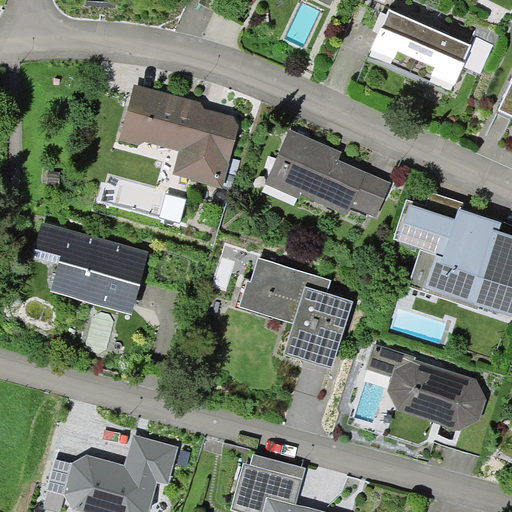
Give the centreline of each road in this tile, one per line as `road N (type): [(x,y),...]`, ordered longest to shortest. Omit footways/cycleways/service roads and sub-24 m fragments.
road 1 (residential): [(0,365),(511,510)]
road 2 (residential): [(11,38),(185,62),(314,102),(511,190)]
